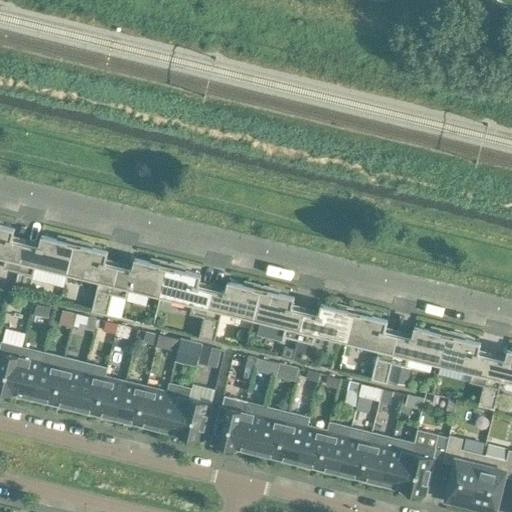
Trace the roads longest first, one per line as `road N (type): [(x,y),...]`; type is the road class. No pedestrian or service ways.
road 1 (residential): [(0,191),(511,314)]
road 2 (residential): [(242,483),(0,424)]
road 3 (residential): [(0,479),(133,511)]
road 4 (residential): [(359,511),(242,483)]
